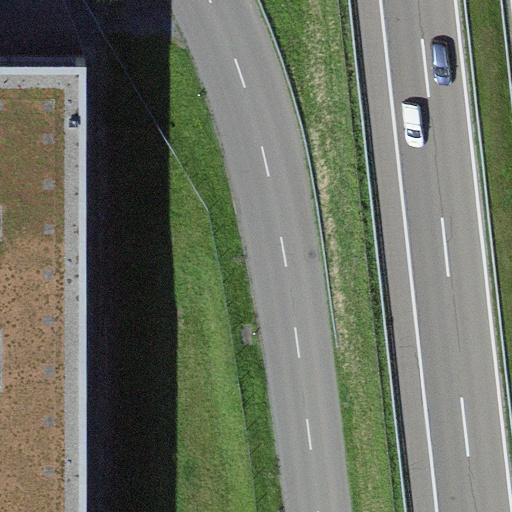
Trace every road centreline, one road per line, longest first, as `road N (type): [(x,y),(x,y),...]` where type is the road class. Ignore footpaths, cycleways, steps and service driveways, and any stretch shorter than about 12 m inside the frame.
road 1 (tertiary): [(317,511),(273,164),(217,0)]
road 2 (motorway): [(418,0),(481,511)]
